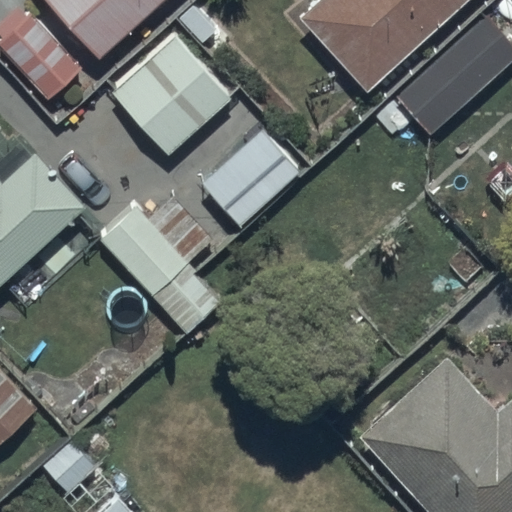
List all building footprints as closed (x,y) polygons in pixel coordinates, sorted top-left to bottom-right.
[(164,0),(45,0),(99,59),(164,0)] [(319,0),(300,17),(365,91),(466,0),(319,0)] [(84,69),(29,8),(0,34),(0,46),(49,101),(84,69)] [(511,57),(482,22),(396,97),(428,134),(511,62),(511,57)] [(229,102),(171,39),(112,93),(169,156),(229,102)] [(262,129),(201,181),(238,225),(299,173),(262,129)] [(0,183),(0,285),(85,210),(34,153),(0,183)] [(132,207),(98,239),(186,332),(220,300),(132,207)] [(447,357),(359,438),(427,511),(511,511),(511,401),(499,414),(447,357)] [(0,441),(36,409),(0,369),(0,441)] [(134,511),(116,493),(95,511),(134,511)]
